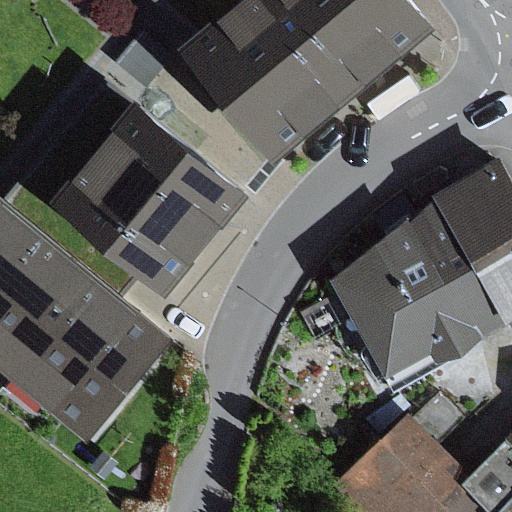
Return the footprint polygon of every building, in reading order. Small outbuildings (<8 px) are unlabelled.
[(165,0),(192,22),(210,0),(165,0)] [(438,21),(423,0),(241,0),(196,37),(286,146),(438,21)] [(148,89),(128,114),(240,202),(260,176),(148,89)] [(128,114),(69,188),(182,276),(240,202),(128,114)] [(511,174),(501,154),(441,189),(511,312),(511,174)] [(0,176),(0,346),(102,430),(186,328),(0,176)] [(511,315),(511,312),(441,189),(340,273),(371,328),(364,333),(398,388),(457,356),(471,347),(511,315)] [(412,412),(341,480),(371,511),(443,511),(477,479),(471,474),(412,412)] [(511,511),(511,438),(471,474),(477,479),(504,507),(499,511),(511,511)] [(108,447),(95,464),(108,475),(121,458),(108,447)] [(499,511),(504,507),(477,479),(443,511),(499,511)]
